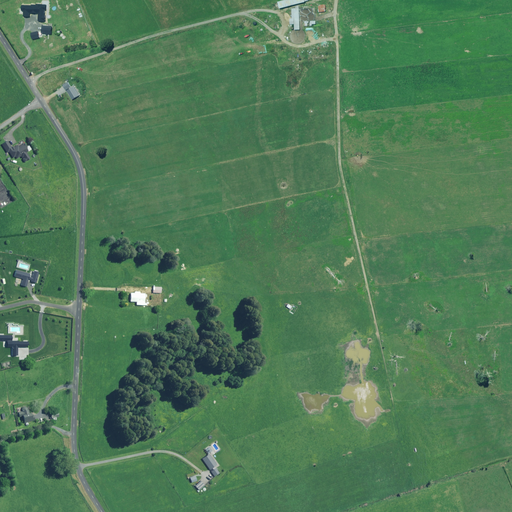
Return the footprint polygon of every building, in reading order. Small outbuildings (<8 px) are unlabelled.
[(288,0),(278,3),(280,9),(306,2),(310,0),(309,0),(288,0)] [(300,30),(299,6),(292,6),(293,19),(291,19),(291,25),(295,25),(295,30),(300,30)] [(72,88),(68,83),(63,86),(73,100),(80,96),(74,86),(72,88)] [(28,146),(26,147),(23,144),(18,147),(17,145),(14,147),(11,147),(7,141),(1,145),(7,153),(8,152),(12,158),(15,157),(16,159),(20,156),(24,162),(30,159),(26,153),(28,151),(31,150),(28,146)] [(21,176),(16,168),(13,170),(18,178),(21,176)] [(16,270),(14,276),(22,279),(21,285),(26,287),(27,281),(36,283),(38,272),(33,271),(32,277),(29,277),(29,274),(16,270)] [(144,303),(144,294),(130,293),(130,302),(136,302),(136,305),(144,305),(144,303)] [(0,341),(6,341),(6,348),(11,348),(11,357),(17,357),(17,348),(27,348),(27,341),(11,341),(11,335),(0,334),(0,341)] [(29,413),(28,408),(21,410),(22,411),(18,412),(19,417),(22,416),(25,426),(28,425),(28,422),(34,420),(32,413),(29,413)] [(219,473),(216,468),(215,467),(216,466),(213,461),(209,454),(202,459),(214,477),(219,473)] [(204,485),(200,481),(194,486),(198,490),(204,485)]
